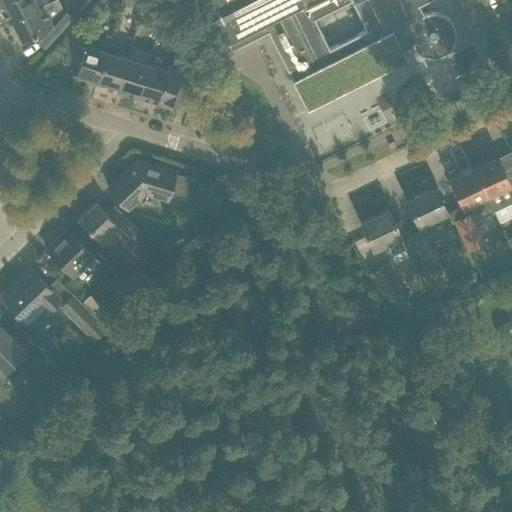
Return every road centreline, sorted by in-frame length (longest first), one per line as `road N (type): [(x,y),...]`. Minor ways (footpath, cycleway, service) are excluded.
road 1 (residential): [(115,121),(345,187),(511,109)]
road 2 (residential): [(0,256),(101,156),(115,121)]
